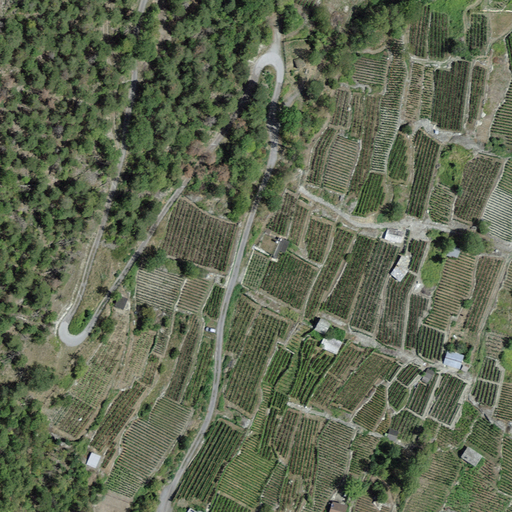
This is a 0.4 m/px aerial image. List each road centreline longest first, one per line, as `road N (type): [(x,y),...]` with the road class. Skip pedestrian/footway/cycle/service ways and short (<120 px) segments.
road 1 (track): [(173,511),(212,414),(231,292),(275,152),(276,62),(267,57),(83,341),(69,340),(66,327),(92,271),(127,149),(134,56),(149,0)]
road 2 (track): [(511,246),(422,225),(356,222),(301,188)]
